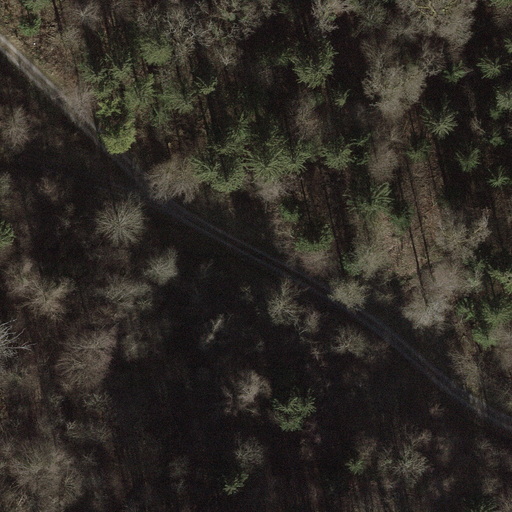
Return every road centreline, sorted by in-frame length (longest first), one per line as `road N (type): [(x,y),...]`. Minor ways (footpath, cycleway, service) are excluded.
road 1 (track): [(511,424),(308,281),(171,203),(0,35)]
road 2 (track): [(171,203),(0,146)]
